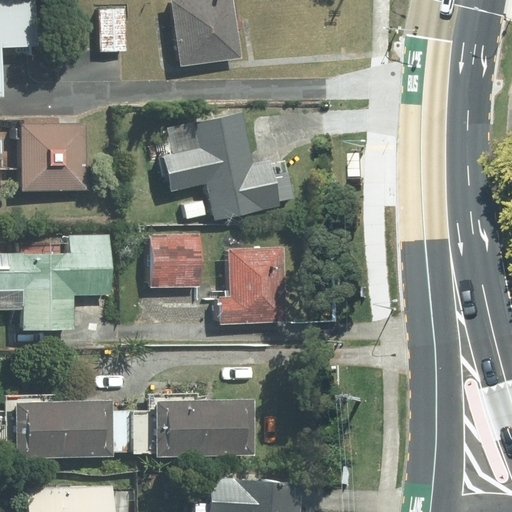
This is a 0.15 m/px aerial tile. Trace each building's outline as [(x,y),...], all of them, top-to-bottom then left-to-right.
[(23,0),(0,0),(0,48),(25,48),(23,0)] [(231,59),(223,0),(159,0),(168,67),(231,59)] [(118,10),(91,10),(92,53),(119,52),(118,10)] [(242,163),(231,112),(180,123),(186,149),(149,157),(157,192),(194,184),(202,222),(269,207),(269,203),(287,199),(278,161),(261,165),(260,160),(242,163)] [(77,123),(8,125),(7,193),(77,192),(77,123)] [(199,215),(196,201),(176,205),(179,220),(199,215)] [(101,295),(100,235),(59,235),(59,254),(0,254),(0,311),(8,312),(8,332),(63,331),(62,296),(101,295)] [(191,287),(190,235),(138,236),(139,287),(191,287)] [(273,248),(216,250),(218,298),(206,298),(207,325),(276,323),(273,248)] [(242,457),(241,400),(138,402),(138,411),(102,411),(102,402),(0,403),(0,459),(102,458),(102,455),(139,454),(139,458),(242,457)] [(284,511),(286,483),(217,481),(217,479),(188,478),(187,505),(176,505),(175,511),(284,511)] [(102,511),(102,486),(11,488),(11,511),(102,511)]
